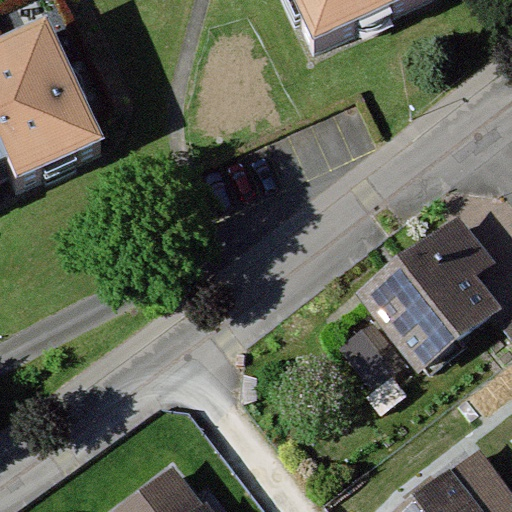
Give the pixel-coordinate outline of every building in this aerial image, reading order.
[(428,0),(291,0),(316,52),(428,0)] [(0,201),(98,156),(44,42),(0,62),(0,201)] [(453,216),(355,292),(416,372),(495,311),(469,278),(489,262),(453,216)] [(511,315),(499,325),(511,341),(511,315)] [(203,511),(167,464),(105,511),(203,511)] [(486,511),(451,465),(388,511),(486,511)]
